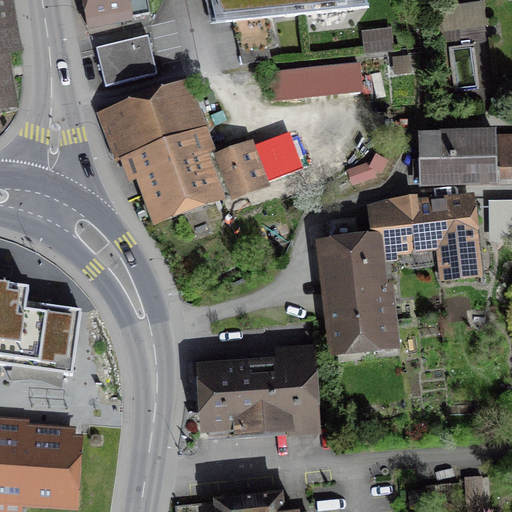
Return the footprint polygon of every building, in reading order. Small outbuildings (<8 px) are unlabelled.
[(0,0),(0,39),(20,36),(13,0),(0,0)] [(89,0),(95,32),(136,26),(132,0),(89,0)] [(224,0),(230,30),(364,5),(363,0),(224,0)] [(484,4),(444,9),(446,28),(486,24),(484,4)] [(395,35),(364,39),(367,60),(398,56),(395,35)] [(148,37),(97,50),(106,87),(157,74),(148,37)] [(0,55),(0,104),(8,103),(0,55)] [(366,70),(273,81),(276,108),(369,97),(366,70)] [(223,198),(211,162),(204,166),(191,133),(204,128),(190,88),(101,121),(118,169),(138,162),(159,220),(223,198)] [(493,133),(422,136),(424,189),(496,186),(493,133)] [(211,162),(223,198),(271,182),(259,147),(211,162)] [(468,201),(394,210),(399,251),(400,261),(440,256),(443,281),(477,277),(468,201)] [(375,236),(325,241),(337,350),(395,344),(385,252),(399,251),(394,210),(372,211),(375,236)] [(0,367),(74,377),(82,316),(26,308),(29,289),(0,285),(0,367)] [(494,291),(473,294),(476,314),(497,311),(494,291)] [(463,298),(441,300),(443,317),(465,315),(463,298)] [(209,374),(214,435),(324,426),(318,356),(284,359),(285,368),(209,374)] [(0,428),(0,496),(8,497),(70,501),(74,433),(0,428)] [(481,478),(467,479),(468,508),(482,508),(481,478)] [(293,511),(292,499),(219,507),(219,511),(293,511)]
